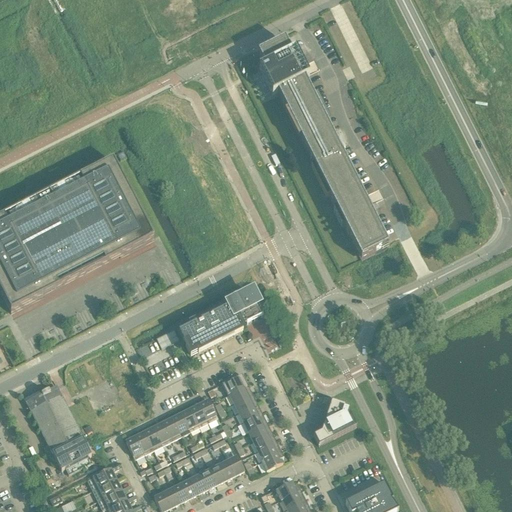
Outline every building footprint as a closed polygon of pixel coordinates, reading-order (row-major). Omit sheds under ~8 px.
[(330,140),(328,136),(331,135),(331,134),(305,83),(308,81),(294,55),(292,56),(285,43),(258,57),(265,70),(260,72),(273,98),(278,96),(361,263),(388,249),(388,247),(387,246),(373,219),(371,220),(369,216),(370,215),(362,200),(363,199),(339,149),(335,151),(332,145),(333,144),(330,139),(330,140)] [(157,108),(130,122),(148,159),(203,132),(182,91),(155,105),(157,108)] [(39,301),(45,298),(55,293),(122,259),(135,252),(154,242),(113,164),(107,167),(0,221),(0,294),(11,316),(39,301)] [(241,208),(191,233),(201,255),(252,230),(241,208)] [(181,334),(179,335),(184,345),(185,347),(190,357),(191,357),(242,331),(240,326),(245,323),(247,326),(264,317),(258,305),(254,297),(252,298),(251,295),(228,307),(228,306),(179,330),(179,331),(185,328),(187,331),(181,334)] [(229,396),(247,387),(242,377),(222,387),(227,398),(229,397),(229,396)] [(234,406),(252,397),(247,387),(229,396),(229,397),(234,406)] [(52,456),(82,440),(56,389),(41,397),(43,399),(35,403),(34,400),(26,404),(48,447),(43,450),(52,467),(57,465),(52,456)] [(239,415),(257,406),(252,397),(234,406),(239,415)] [(208,426),(218,421),(209,403),(199,408),(208,426)] [(321,434),(313,438),(314,439),(319,449),(356,430),(348,414),(344,412),(345,408),(331,404),(330,408),(321,434)] [(244,425),(261,416),(257,406),(239,415),(244,425)] [(199,431),(208,426),(199,408),(190,412),(199,431)] [(190,435),(199,431),(190,412),(181,417),(190,435)] [(248,435),(266,426),(261,416),(244,425),(248,435)] [(181,440),(190,435),(181,417),(172,421),(181,440)] [(172,444),(181,440),(172,421),(163,426),(172,444)] [(163,449),(172,444),(163,426),(154,431),(163,449)] [(224,427),(221,429),(224,434),(224,435),(230,432),(227,426),(224,427)] [(253,444),(271,435),(266,426),(248,435),(253,444)] [(154,453),(163,449),(154,431),(144,435),(154,453)] [(230,432),(224,435),(226,439),(227,441),(233,438),(230,432)] [(220,435),(214,438),(216,442),(222,439),(223,440),(226,439),(224,435),(224,434),(220,435)] [(144,458),(154,453),(144,435),(135,440),(144,458)] [(258,454),(276,445),(271,435),(253,444),(258,454)] [(89,459),(92,458),(82,440),(52,456),(57,465),(61,473),(65,471),(68,478),(92,466),(89,459)] [(135,463),(144,458),(135,440),(126,444),(135,463)] [(263,464),(281,455),(276,445),(258,454),(263,463),(263,464)] [(280,462),(284,460),(281,455),(263,464),(263,463),(261,464),(266,475),(282,466),(280,462)] [(235,478),(244,474),(237,459),(227,464),(235,478)] [(226,483),(235,478),(227,464),(218,469),(226,483)] [(112,475),(121,470),(119,467),(87,483),(92,494),(116,482),(112,475)] [(216,488),(226,483),(218,469),(209,473),(216,488)] [(207,492),(216,488),(209,473),(200,478),(207,492)] [(117,485),(126,481),(125,477),(116,482),(92,494),(98,504),(121,492),(117,485)] [(198,497),(207,492),(200,478),(191,482),(198,497)] [(189,502),(198,497),(191,482),(182,487),(189,502)] [(298,488),(294,489),(292,485),(275,493),(281,504),(283,503),(282,502),(300,493),(298,488)] [(397,511),(391,503),(393,502),(385,486),(345,506),(348,511),(397,511)] [(180,506),(189,502),(182,487),(172,492),(180,506)] [(122,495),(132,491),(130,488),(121,492),(98,504),(101,511),(106,511),(108,511),(126,502),(122,495)] [(171,511),(180,506),(172,492),(163,496),(171,511)] [(287,511),(305,503),(300,493),(282,502),(283,503),(287,511)] [(159,511),(167,511),(171,511),(163,496),(154,501),(159,511)] [(62,504),(59,497),(49,502),(53,508),(62,504)] [(130,511),(127,505),(137,501),(135,498),(126,502),(108,511),(130,511)] [(287,511),(309,511),(305,503),(287,511)]
